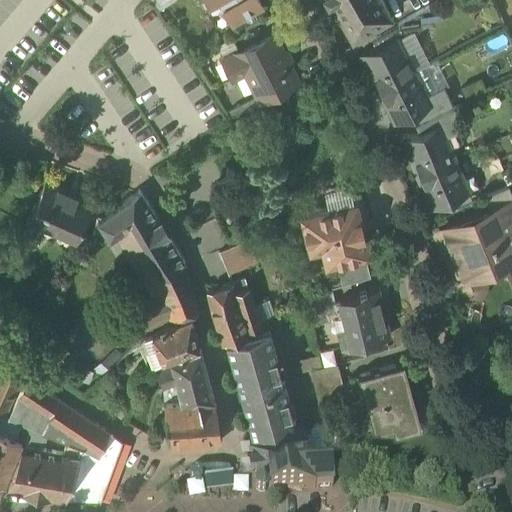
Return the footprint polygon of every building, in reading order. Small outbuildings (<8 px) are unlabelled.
[(261,4),(259,0),(208,0),(210,1),(212,0),(220,0),(232,20),(261,4)] [(390,15),(382,0),(331,0),(352,36),(390,15)] [(429,6),(398,23),(405,36),(436,19),(429,6)] [(274,34),(223,59),(232,77),(246,70),(258,95),(265,91),(267,95),(297,80),(290,66),(291,60),(287,52),(282,50),(274,34)] [(399,37),(363,55),(379,88),(415,69),(399,37)] [(428,94),(415,69),(379,88),(395,120),(416,109),(420,118),(451,103),(443,87),(428,94)] [(258,95),(230,109),(238,126),(273,108),(267,95),(265,91),(258,95)] [(431,127),(411,136),(409,135),(407,134),(404,135),(402,137),(401,139),(402,142),(403,145),(407,146),(417,172),(455,157),(446,134),(462,128),(454,109),(428,119),(431,127)] [(455,157),(417,172),(431,206),(452,197),(455,204),(471,197),(468,190),(469,190),(455,157)] [(76,193),(46,179),(23,230),(38,237),(44,223),(76,237),(94,196),(93,196),(78,190),(79,189),(78,189),(76,193)] [(511,194),(509,187),(485,196),(491,213),(511,205),(511,194)] [(159,220),(140,190),(98,219),(101,223),(96,226),(104,239),(118,231),(124,241),(110,249),(120,265),(134,256),(156,293),(162,303),(172,320),(198,310),(184,262),(185,261),(166,232),(167,232),(159,220)] [(356,201),(301,214),(307,236),(319,233),(326,262),(340,259),(365,253),(367,252),(362,235),(364,234),(356,201)] [(511,205),(491,213),(442,232),(450,251),(448,251),(458,277),(508,257),(511,267),(511,205)] [(249,239),(219,251),(228,273),(258,261),(249,239)] [(365,253),(340,259),(346,282),(332,287),(332,288),(370,276),(365,253)] [(245,277),(207,289),(214,314),(223,341),(226,340),(262,330),(259,319),(245,277)] [(332,287),(305,296),(309,310),(309,309),(319,306),(335,302),(335,303),(335,302),(332,288),(332,287)] [(377,289),(340,298),(344,316),(346,316),(349,328),(353,344),(351,344),(351,345),(389,336),(377,289)] [(156,293),(106,314),(118,344),(141,335),(140,333),(172,320),(162,303),(156,293)] [(335,302),(319,306),(321,311),(337,307),(335,302),(335,303),(335,302)] [(191,315),(167,324),(160,327),(161,328),(146,334),(158,360),(177,352),(178,355),(200,346),(191,315)] [(262,330),(226,340),(234,370),(239,369),(242,377),(237,379),(245,410),(250,409),(253,418),(248,419),(252,433),(297,426),(292,409),(289,410),(286,396),(288,395),(281,369),(278,370),(274,356),(277,355),(270,328),(266,317),(259,319),(262,330)] [(349,328),(338,331),(342,347),(351,345),(351,344),(353,344),(349,328)] [(178,355),(171,358),(178,384),(180,398),(214,398),(200,346),(178,355)] [(128,349),(84,395),(99,405),(141,361),(128,349)] [(171,358),(156,364),(162,381),(160,382),(160,384),(162,383),(163,384),(169,382),(170,386),(178,384),(171,358)] [(22,374),(0,363),(0,412),(4,414),(22,374)] [(337,364),(311,369),(319,402),(354,392),(352,381),(343,383),(337,364)] [(396,365),(351,377),(352,381),(354,392),(355,392),(365,428),(391,421),(392,428),(412,422),(396,365)] [(59,398),(27,377),(9,416),(9,417),(21,422),(48,434),(54,418),(50,416),(59,398)] [(109,431),(59,398),(50,416),(54,418),(61,421),(54,437),(68,443),(64,455),(22,446),(7,486),(65,497),(94,498),(116,439),(108,434),(109,431)] [(180,398),(164,399),(169,445),(221,440),(214,398),(180,398)] [(4,414),(0,412),(0,432),(14,438),(21,422),(9,417),(9,416),(4,414)] [(297,426),(252,433),(249,433),(252,450),(251,450),(255,478),(256,478),(258,486),(255,491),(256,496),(260,498),(264,498),(267,494),(315,491),(315,490),(332,489),(328,462),(311,465),(308,450),(317,449),(312,423),(297,426)] [(0,432),(0,484),(4,486),(5,483),(22,441),(14,438),(0,432)]
